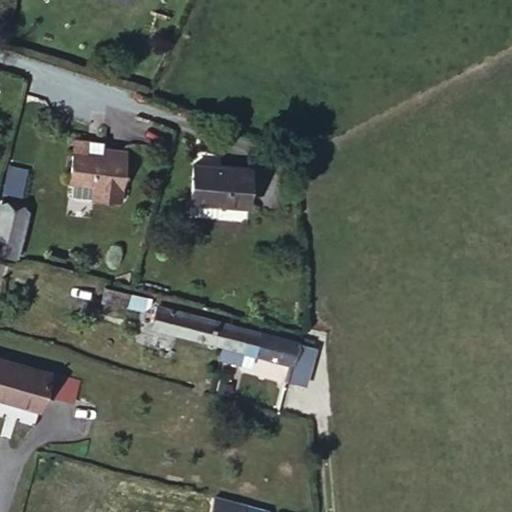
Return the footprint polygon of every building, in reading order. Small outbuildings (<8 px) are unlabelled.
[(96,200),(122,201),(125,147),(105,145),(104,157),(71,157),(68,184),(96,186),(96,200)] [(191,204),(244,208),(246,168),(228,167),(228,175),(210,174),(210,163),(194,162),(191,204)] [(6,165),(2,192),(23,195),(27,168),(6,165)] [(30,214),(0,204),(0,251),(21,257),(30,214)] [(151,309),(111,300),(107,314),(148,324),(151,309)] [(233,360),(240,336),(169,317),(163,341),(233,360)] [(244,324),(240,336),(270,344),(273,332),(244,324)] [(270,344),(240,336),(233,360),(228,374),(249,379),(252,366),(299,378),(295,394),(313,399),(324,359),(270,344)] [(37,406),(42,384),(0,371),(0,411),(33,421),(37,406)] [(73,393),(42,384),(37,406),(67,415),(73,393)] [(131,511),(194,511),(136,497),(131,511)]
